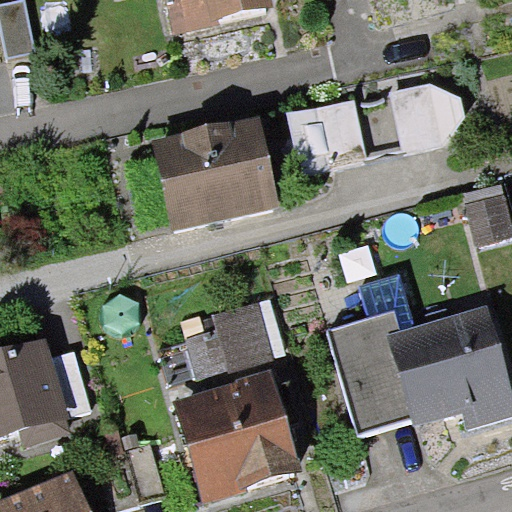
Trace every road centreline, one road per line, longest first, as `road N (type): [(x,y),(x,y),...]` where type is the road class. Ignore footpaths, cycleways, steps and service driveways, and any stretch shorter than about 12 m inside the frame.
road 1 (residential): [(478,183),(0,301)]
road 2 (residential): [(0,119),(384,35)]
